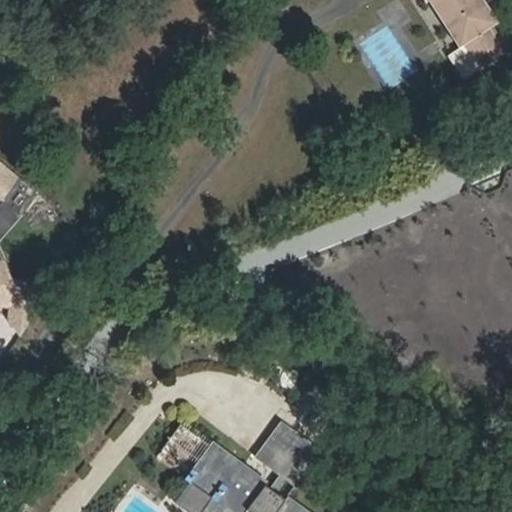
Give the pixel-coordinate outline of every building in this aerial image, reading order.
[(500,12),(492,0),(438,0),(461,36),(465,34),(482,59),(508,43),(491,17),(500,12)] [(0,155),(0,193),(6,198),(24,172),(0,155)] [(20,335),(50,294),(34,283),(24,297),(13,297),(14,291),(1,262),(0,262),(0,305),(8,306),(7,320),(20,335)] [(170,402),(142,438),(187,474),(195,463),(200,467),(219,443),(170,402)] [(278,426),(255,453),(297,487),(318,460),(278,426)] [(187,474),(191,478),(174,499),(191,511),(243,511),(247,508),(251,511),(304,511),(288,499),(280,510),(261,495),(270,484),(219,443),(200,467),(195,463),(187,474)]
